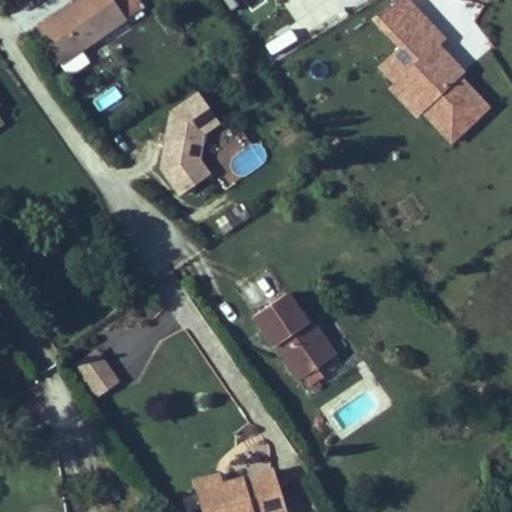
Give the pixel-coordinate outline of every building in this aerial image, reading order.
[(144,10),(137,0),(81,0),(39,29),(63,65),(144,10)] [(468,73),(442,46),(447,41),(408,0),(407,0),(374,22),(400,50),(380,69),(393,84),(388,89),(418,121),(423,115),(453,146),(492,109),(462,78),(468,73)] [(270,55),(299,45),(294,32),(266,42),(270,55)] [(100,114),(123,100),(116,87),(93,101),(100,114)] [(211,176),(201,163),(206,138),(221,128),(199,95),(171,114),(161,171),(181,198),(211,176)] [(241,203),(215,220),(225,235),(250,218),(241,203)] [(172,273),(156,284),(216,373),(232,362),(172,273)] [(255,322),(275,350),(282,346),(306,380),(318,372),(339,357),(314,322),(310,325),(290,297),(255,322)] [(282,346),(275,350),(300,385),(306,380),(282,346)] [(120,383),(99,351),(74,368),(96,399),(120,383)] [(318,372),(306,380),(312,389),(324,380),(318,372)] [(286,511),(276,471),(224,485),(221,475),(195,481),(203,511),(286,511)]
